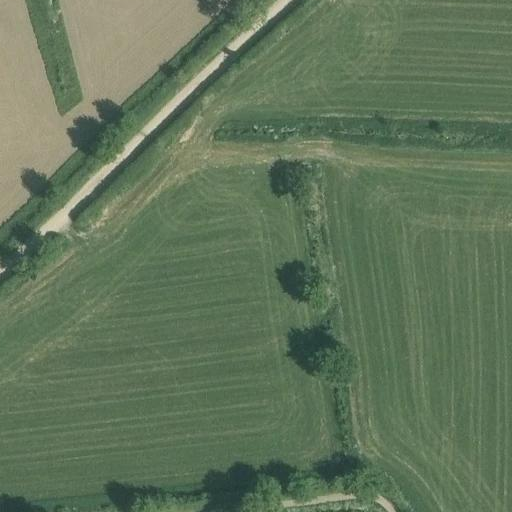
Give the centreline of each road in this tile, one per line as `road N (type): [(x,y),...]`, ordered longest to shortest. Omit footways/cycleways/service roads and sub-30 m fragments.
road 1 (track): [(59,216),(86,230),(155,174),(230,149),(511,156)]
road 2 (track): [(287,0),(0,273)]
